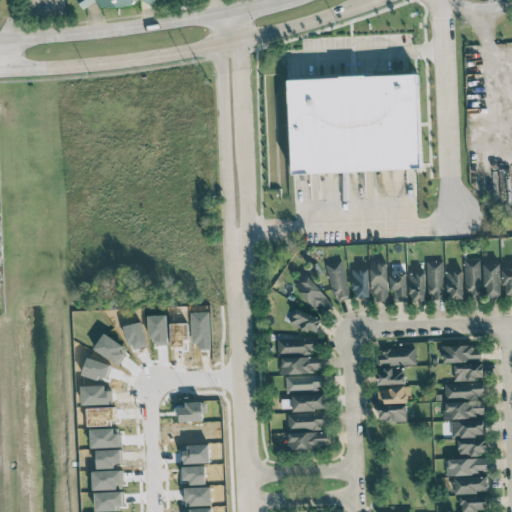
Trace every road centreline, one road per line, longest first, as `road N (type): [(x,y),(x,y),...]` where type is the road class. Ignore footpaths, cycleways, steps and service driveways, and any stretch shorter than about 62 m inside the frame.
road 1 (secondary): [(0,74),(138,65),(230,48),(374,0)]
road 2 (residential): [(239,231),(249,511)]
road 3 (secondary): [(230,17),(0,42)]
road 4 (residential): [(230,17),(239,231)]
road 5 (residential): [(156,511),(158,389),(245,383)]
road 6 (residential): [(354,511),(347,347),(355,329)]
road 7 (residential): [(511,323),(355,329)]
